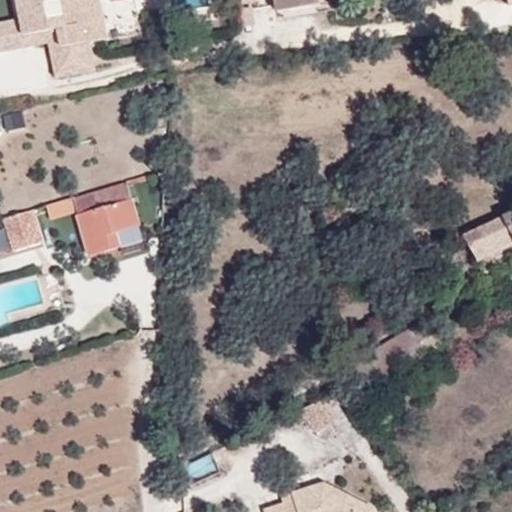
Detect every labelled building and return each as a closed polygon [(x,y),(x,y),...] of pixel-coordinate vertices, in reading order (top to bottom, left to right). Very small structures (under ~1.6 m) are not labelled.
[(57,30),(68,77),(97,71),(92,42),(82,43),(78,25),(103,20),(99,0),(17,0),(21,20),(24,36),(57,30)] [(275,0),(278,12),(320,5),(319,0),(275,0)] [(56,79),(68,77),(57,30),(24,36),(21,20),(7,23),(12,49),(48,41),(56,79)] [(82,43),(92,42),(107,40),(103,20),(78,25),(82,43)] [(0,51),(12,49),(7,23),(0,24),(0,51)] [(141,225),(127,182),(105,189),(74,198),(91,256),(115,249),(110,234),(118,232),(141,225)] [(6,217),(4,218),(15,251),(44,241),(34,209),(6,217)] [(511,214),(500,220),(511,244),(511,214)] [(478,261),(511,245),(511,244),(500,220),(464,237),(478,261)] [(122,247),(118,232),(110,234),(115,249),(122,247)] [(425,320),(345,368),(363,399),(408,372),(404,366),(425,353),(419,344),(434,335),(425,320)] [(436,334),(434,335),(419,344),(425,353),(404,366),(408,372),(446,350),(436,334)] [(337,416),(326,399),(298,413),(315,432),(337,416)] [(378,511),(377,507),(326,481),(282,494),(285,502),(264,509),(265,511),(378,511)]
